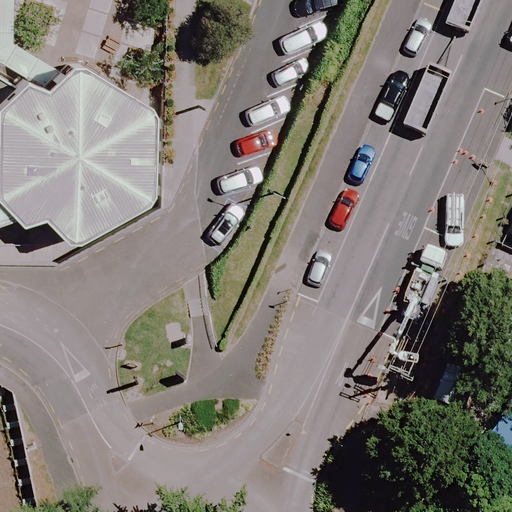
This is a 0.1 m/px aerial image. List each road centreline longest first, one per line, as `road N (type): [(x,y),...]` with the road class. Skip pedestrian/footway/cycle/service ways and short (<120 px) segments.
road 1 (tertiary): [(258,496),(342,332),(483,0)]
road 2 (tertiary): [(127,511),(171,480),(202,476),(258,496)]
